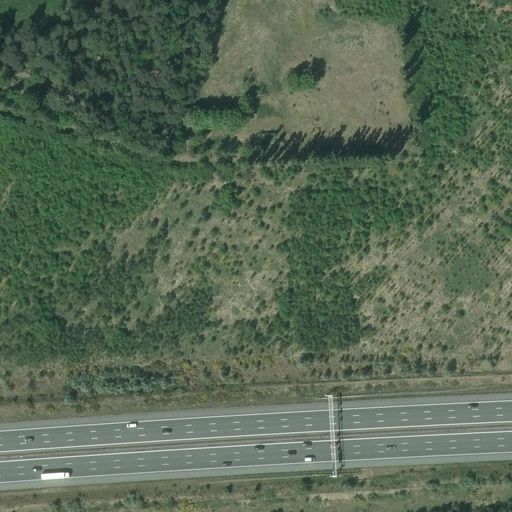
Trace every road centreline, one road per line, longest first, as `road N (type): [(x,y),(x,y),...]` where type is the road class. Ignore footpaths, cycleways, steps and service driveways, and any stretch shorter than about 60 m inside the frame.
road 1 (motorway): [(0,474),(511,443)]
road 2 (motorway): [(511,413),(0,442)]
road 3 (track): [(0,108),(152,156),(241,157)]
